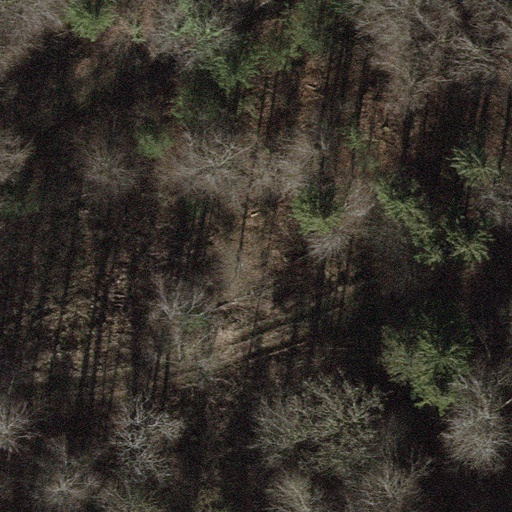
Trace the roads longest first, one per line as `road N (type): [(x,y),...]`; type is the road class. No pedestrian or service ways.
road 1 (track): [(0,405),(136,373),(511,251)]
road 2 (track): [(0,139),(239,0)]
